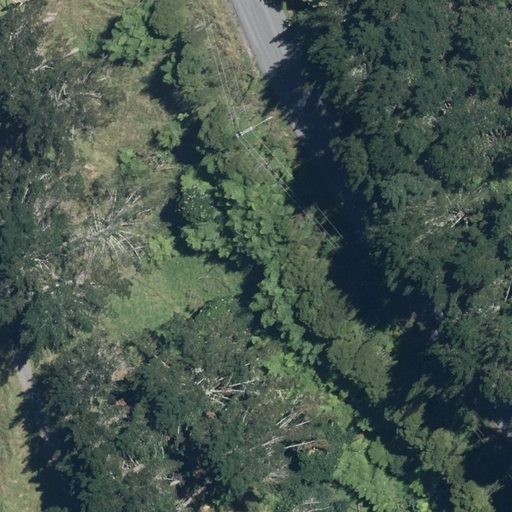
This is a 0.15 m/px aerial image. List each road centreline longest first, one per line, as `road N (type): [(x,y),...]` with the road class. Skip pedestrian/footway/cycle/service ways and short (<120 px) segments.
road 1 (unclassified): [(256,0),(396,273),(511,430)]
road 2 (track): [(0,160),(30,322),(66,447),(96,511)]
